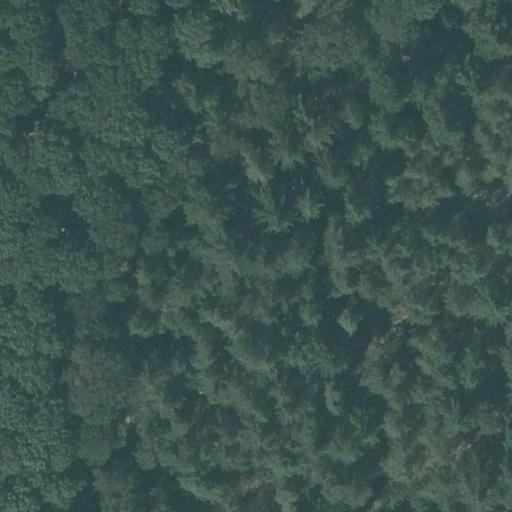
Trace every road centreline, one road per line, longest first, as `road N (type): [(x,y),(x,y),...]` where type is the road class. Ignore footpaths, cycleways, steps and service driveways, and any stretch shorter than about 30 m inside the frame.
road 1 (track): [(511,193),(144,203),(109,311),(106,380),(148,511)]
road 2 (track): [(80,0),(103,107),(144,203)]
